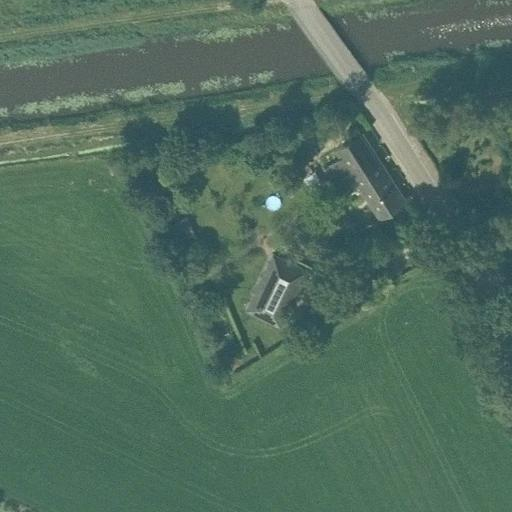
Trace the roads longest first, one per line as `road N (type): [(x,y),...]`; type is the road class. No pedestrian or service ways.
road 1 (unclassified): [(511,343),(366,98),(294,0)]
road 2 (track): [(0,147),(366,98)]
road 3 (track): [(0,35),(261,0)]
road 4 (track): [(511,79),(366,98)]
